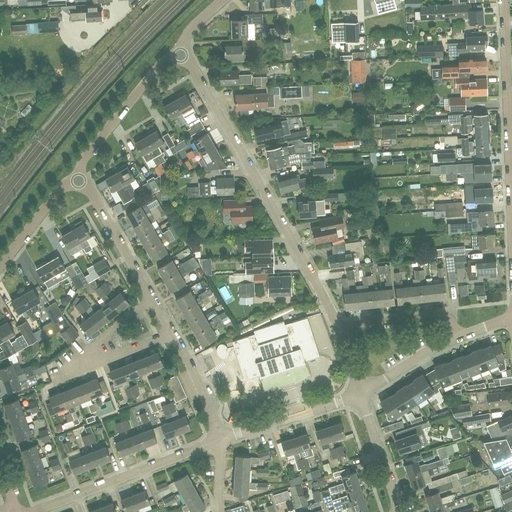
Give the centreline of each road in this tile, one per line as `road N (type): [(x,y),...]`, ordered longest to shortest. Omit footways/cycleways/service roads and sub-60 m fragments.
road 1 (residential): [(336,328),(177,52)]
road 2 (residential): [(172,332),(68,372),(66,365),(150,293)]
road 3 (residential): [(511,212),(503,0)]
road 4 (residential): [(33,511),(215,441)]
road 5 (residential): [(71,172),(177,52)]
road 6 (residential): [(359,391),(215,441)]
road 7 (residential): [(150,293),(71,172)]
road 8 (residential): [(460,336),(440,314),(336,328)]
road 9 (residential): [(398,511),(359,391)]
